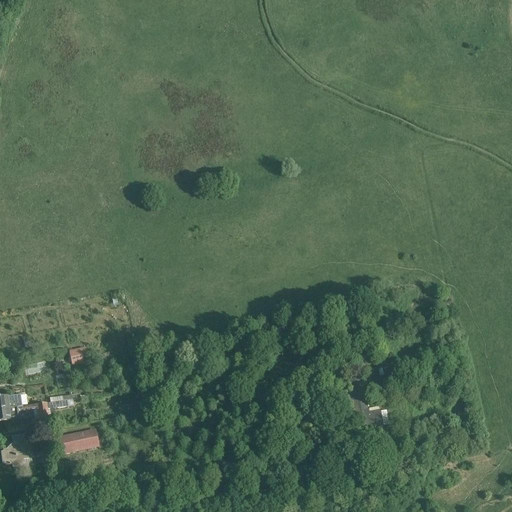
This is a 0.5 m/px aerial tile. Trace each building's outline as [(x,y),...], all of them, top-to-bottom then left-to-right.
[(373,356),(372,349),(362,351),(361,346),(357,346),(360,359),(373,356)] [(69,352),(72,367),(88,363),(85,349),(69,352)] [(350,391),(340,393),(342,404),(353,401),(356,415),(363,413),(367,431),(375,429),(375,431),(377,430),(377,429),(383,428),(380,412),(379,408),(368,410),(363,388),(364,387),(361,376),(348,379),(350,391)] [(0,410),(21,408),(19,396),(0,398),(0,410)] [(21,408),(0,410),(0,422),(10,421),(10,422),(21,421),(20,417),(22,416),(23,415),(24,413),(23,412),(33,410),(36,410),(37,417),(34,417),(33,418),(34,425),(35,425),(38,425),(49,423),(47,410),(53,409),(68,407),(67,402),(50,404),(32,406),(33,408),(21,409),(21,408)] [(94,431),(55,439),(59,456),(98,447),(94,431)] [(37,455),(34,435),(12,438),(13,444),(6,450),(4,451),(4,452),(1,453),(2,465),(6,465),(6,466),(12,465),(12,468),(23,467),(22,464),(23,464),(23,461),(32,459),(31,456),(37,455)]
